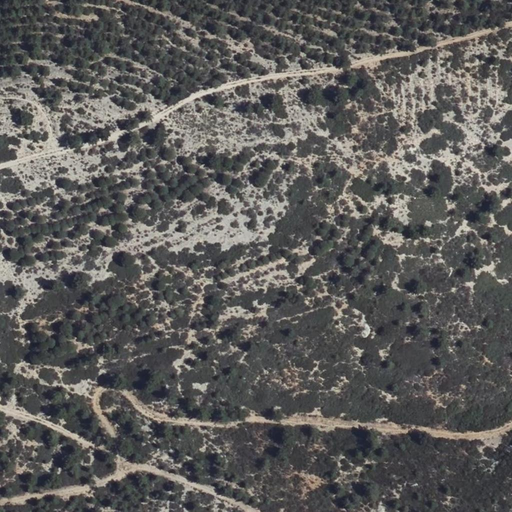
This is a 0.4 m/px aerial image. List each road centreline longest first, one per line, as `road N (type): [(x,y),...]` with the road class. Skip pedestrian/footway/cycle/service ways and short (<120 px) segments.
road 1 (track): [(0,501),(90,486),(118,473),(123,459),(94,406),(109,385),(143,412),(184,421),(500,437),(511,426)]
road 2 (track): [(511,22),(362,61),(223,85),(113,138),(0,164)]
road 3 (track): [(0,407),(254,511)]
